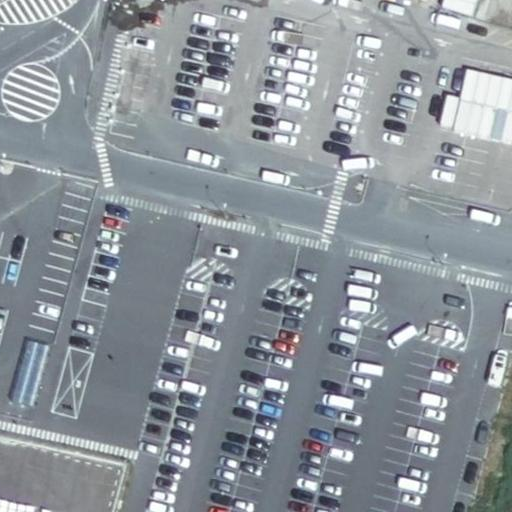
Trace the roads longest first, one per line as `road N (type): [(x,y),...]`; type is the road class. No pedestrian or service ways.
road 1 (unknown): [(193,511),(276,201)]
road 2 (unknown): [(353,511),(400,339),(395,308),(375,282),(336,264)]
road 3 (unknown): [(508,256),(438,511)]
road 4 (unknown): [(336,264),(267,511)]
